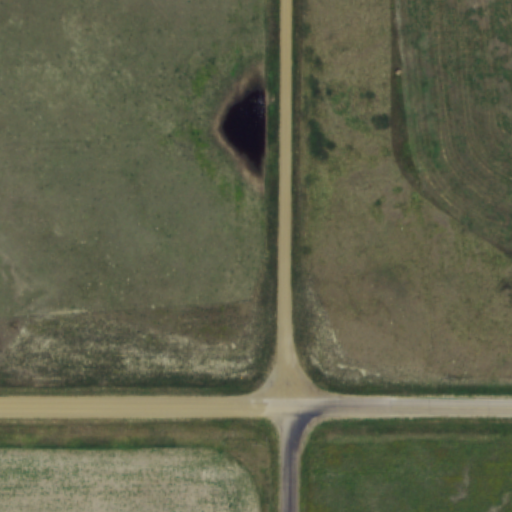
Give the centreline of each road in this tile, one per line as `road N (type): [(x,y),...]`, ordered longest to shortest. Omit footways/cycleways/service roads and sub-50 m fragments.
road 1 (residential): [(286,408),(287,0)]
road 2 (residential): [(0,406),(286,408)]
road 3 (tertiary): [(286,408),(511,407)]
